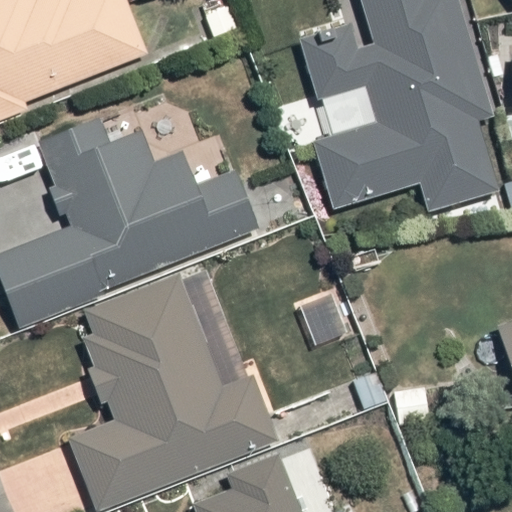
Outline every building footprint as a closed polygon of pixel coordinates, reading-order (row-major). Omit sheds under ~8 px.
[(0,0),(0,123),(159,60),(137,0),(0,0)] [(320,142),(339,207),(428,180),(437,211),(506,190),(484,118),(500,113),(465,0),(369,0),(381,36),(366,41),(360,21),(330,30),(332,37),(303,46),(320,101),(371,86),(383,123),(320,142)] [(0,258),(0,259),(30,327),(267,223),(242,166),(210,180),(194,144),(168,156),(154,124),(125,136),(114,111),(45,141),(81,223),(0,258)] [(77,432),(107,507),(256,447),(256,448),(290,434),(264,369),(231,383),(186,272),(96,308),(105,330),(94,335),(125,413),(77,432)] [(309,511),(289,455),(236,474),(239,485),(203,498),(208,511),(309,511)]
